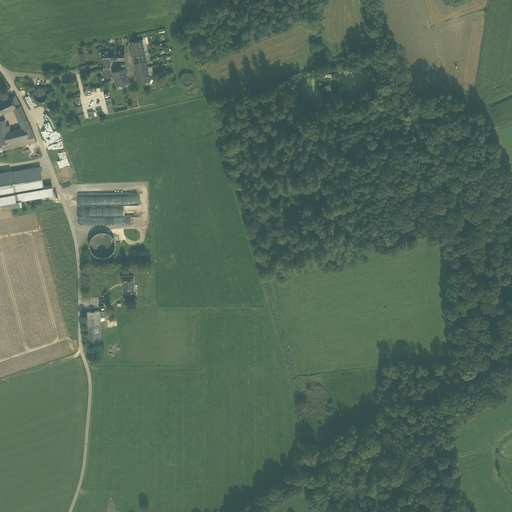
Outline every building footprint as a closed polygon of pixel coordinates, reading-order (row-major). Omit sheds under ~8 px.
[(130,42),(138,84),(150,81),(149,74),(147,67),(146,60),(145,54),(142,39),(130,42)] [(102,50),(102,60),(109,60),(124,60),(124,58),(124,50),(117,50),(109,50),(102,50)] [(112,72),(116,86),(128,83),(124,68),(112,72)] [(329,85),(322,87),(325,94),(331,92),(329,85)] [(47,97),(47,93),(45,90),(41,88),(38,89),(35,91),(33,94),(33,98),(35,101),(39,102),(43,102),(46,100),(47,97)] [(0,115),(14,109),(20,105),(15,95),(0,102),(0,115)] [(14,111),(19,122),(26,118),(20,105),(14,109),(14,111)] [(54,139),(46,114),(40,116),(41,119),(48,141),(54,139)] [(5,126),(0,126),(0,147),(2,147),(3,150),(22,146),(36,142),(28,122),(27,122),(21,125),(22,128),(10,132),(9,125),(5,126)] [(21,201),(45,197),(43,186),(40,167),(10,172),(15,202),(21,201)] [(15,202),(10,172),(10,171),(0,173),(0,204),(9,203),(15,202)] [(52,184),(43,186),(45,197),(54,195),(52,184)] [(80,226),(125,224),(125,217),(83,219),(83,221),(80,221),(80,226)] [(90,250),(93,254),(97,257),(103,258),(108,257),(112,254),(114,249),(115,244),(114,239),(111,235),(106,232),(101,232),(96,233),(92,236),(90,240),(89,245),(90,250)] [(131,292),(131,290),(131,288),(134,288),(133,276),(121,276),(122,283),(125,283),(125,285),(123,285),(123,292),(131,292)] [(106,312),(110,317),(114,313),(110,309),(106,312)] [(85,312),(86,342),(101,342),(100,329),(100,325),(100,321),(100,317),(104,317),(104,311),(85,312)]
